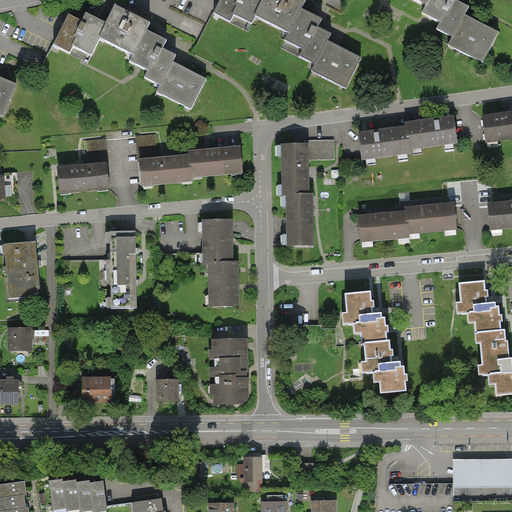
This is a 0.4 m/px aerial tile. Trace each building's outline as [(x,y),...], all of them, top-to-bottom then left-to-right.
[(346,88),(361,58),(338,47),(328,42),(331,35),(318,29),(322,21),(311,16),(301,11),(306,2),(302,0),(220,0),(214,14),(231,23),(235,16),(252,25),(256,17),(290,34),(285,42),(302,51),(299,57),(316,65),(313,72),(346,88)] [(482,62),(497,33),(474,21),(464,16),(468,8),(456,2),(456,0),(413,0),(427,7),(423,15),(441,23),(438,30),(453,38),(449,46),(482,62)] [(156,37),(146,32),(150,25),(132,16),(116,8),(107,25),(93,17),(87,14),(82,23),(69,16),(54,46),(70,54),(74,47),(91,56),(100,39),(133,56),(130,62),(148,71),(145,78),(161,87),(158,93),(191,110),(207,80),(190,71),(174,63),(177,56),(163,49),(166,42),(156,37)] [(0,115),(4,117),(17,86),(0,78),(0,115)] [(511,114),(510,115),(482,118),(485,142),(511,138),(511,114)] [(406,126),(407,130),(393,132),(359,136),(362,160),(410,153),(409,149),(457,142),(454,120),(426,124),(406,126)] [(334,143),(307,145),(307,160),(334,160),(334,143)] [(284,195),(288,195),(289,247),(312,247),(311,208),(311,195),(308,195),(307,170),(307,160),(307,145),(284,145),(284,195)] [(139,163),(142,187),(166,184),(193,181),(193,178),(216,175),(241,173),(238,149),(191,154),(191,158),(139,163)] [(58,171),(60,195),(109,190),(107,166),(58,171)] [(511,204),(488,207),(490,230),(511,227),(511,204)] [(358,218),(360,243),(409,238),(409,234),(456,229),(454,206),(432,208),(405,210),(405,214),(387,216),(358,218)] [(232,242),(231,222),(204,222),(206,266),(210,266),(212,309),(239,308),(238,287),(237,265),(232,265),(232,242)] [(137,241),(137,232),(110,233),(111,310),(138,309),(137,280),(137,241)] [(40,289),(36,242),(4,245),(10,299),(31,297),(31,290),(40,289)] [(478,335),(482,377),(496,375),(497,398),(511,396),(511,360),(508,361),(508,357),(506,331),(500,332),(498,304),(487,305),(486,302),(485,283),(459,285),(462,315),(475,314),(477,335),(478,335)] [(360,324),(361,345),(365,344),(367,374),(379,373),(381,394),(406,392),(403,364),(391,365),(391,360),(389,342),(387,342),(384,315),(374,316),(374,312),(373,294),(346,296),(348,325),(360,324)] [(33,329),(8,329),(8,352),(33,352),(33,329)] [(209,342),(210,376),(210,394),(214,394),(214,404),(243,404),(249,397),(249,375),(248,341),(209,342)] [(83,385),(113,385),(113,367),(83,367),(83,385)] [(181,378),(158,378),(158,402),(181,402),(181,378)] [(16,382),(0,382),(0,406),(17,406),(16,382)] [(511,459),(454,460),(454,474),(454,484),(415,485),(415,502),(511,501),(511,459)] [(260,494),(259,460),(241,460),(242,495),(260,494)] [(79,511),(89,511),(93,511),(107,511),(103,483),(97,484),(89,485),(89,483),(83,484),(76,485),(75,482),(70,483),(62,484),(62,480),(56,481),(49,482),(53,511),(57,511),(66,511),(74,511),(79,511)] [(27,511),(27,508),(24,509),(23,502),(22,496),(25,496),(24,489),(23,482),(0,485),(0,511),(27,511)] [(133,511),(166,511),(167,511),(163,511),(163,506),(162,499),(132,503),(133,511)] [(305,511),(333,511),(333,503),(305,504),(305,511)]
